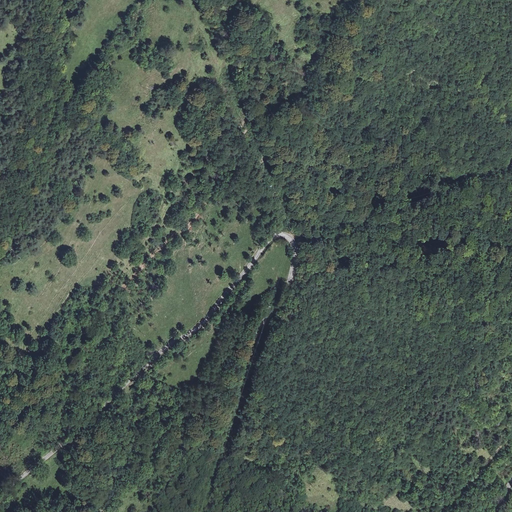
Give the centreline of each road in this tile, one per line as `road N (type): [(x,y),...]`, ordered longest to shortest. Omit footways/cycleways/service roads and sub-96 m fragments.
road 1 (unclassified): [(158,511),(194,417),(289,286),(294,246),(279,233),(207,317),(0,497)]
road 2 (track): [(47,0),(56,49),(52,104),(0,235)]
